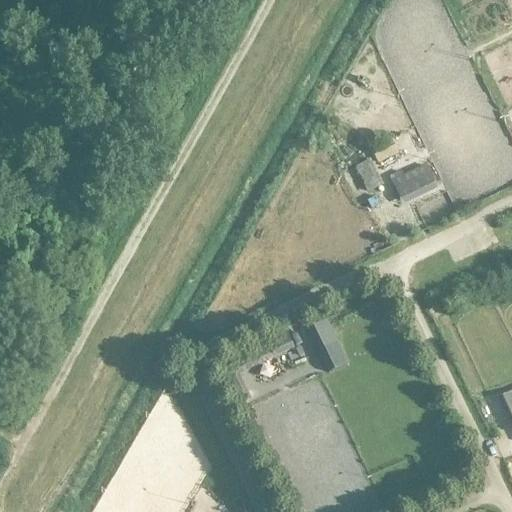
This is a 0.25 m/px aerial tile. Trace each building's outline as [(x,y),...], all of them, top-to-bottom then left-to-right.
[(369,148),(377,164),(397,154),(389,138),(369,148)] [(353,168),(366,194),(380,187),(367,161),(353,168)] [(400,202),(434,186),(424,166),(390,182),(400,202)] [(284,333),(229,359),(235,370),(257,359),(260,364),(292,349),(284,333)] [(234,407),(250,400),(238,376),(222,384),(234,407)] [(511,392),(500,398),(511,423),(511,392)]
